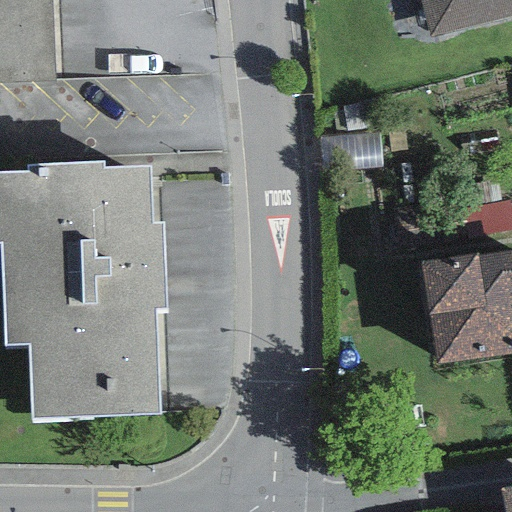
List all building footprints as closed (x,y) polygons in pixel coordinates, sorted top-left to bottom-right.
[(0,0),(0,98),(54,97),(50,0),(0,0)] [(511,0),(419,0),(431,44),(511,22),(511,0)] [(26,183),(0,184),(0,267),(4,361),(27,360),(30,433),(159,427),(155,322),(165,322),(162,236),(152,237),(150,178),(103,180),(103,174),(26,177),(26,183)] [(511,260),(421,273),(435,375),(511,363),(511,260)] [(511,511),(511,498),(498,501),(500,511),(511,511)]
